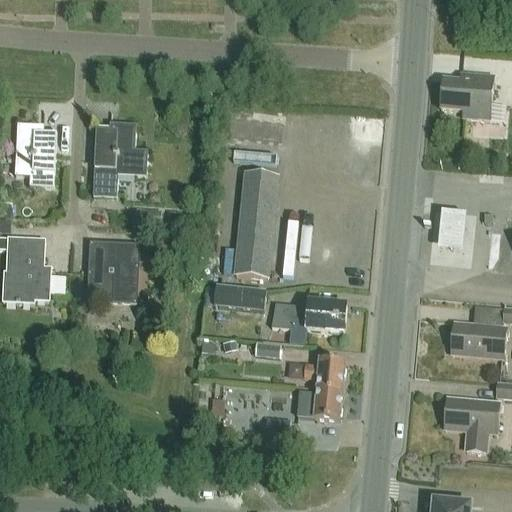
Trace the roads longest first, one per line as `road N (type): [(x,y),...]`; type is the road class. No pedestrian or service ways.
road 1 (tertiary): [(370,511),(411,64)]
road 2 (residential): [(411,64),(0,41)]
